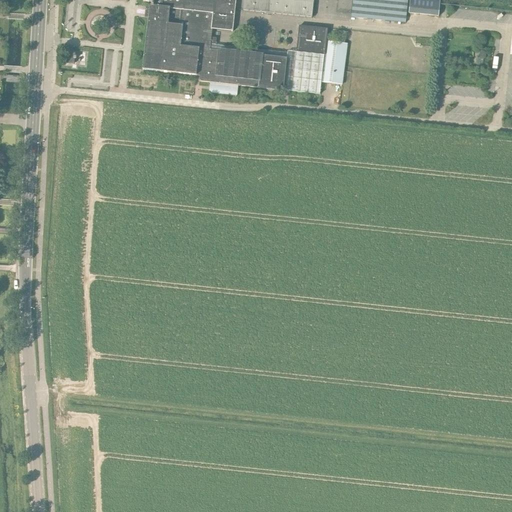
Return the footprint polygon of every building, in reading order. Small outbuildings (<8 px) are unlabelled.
[(199,82),(209,83),(237,86),(249,87),(258,88),(310,94),(319,95),(323,55),(324,56),(327,29),(318,28),(298,26),(296,52),(287,51),(278,50),(278,52),(216,45),(216,38),(210,38),(211,30),(232,32),(235,0),(142,0),(143,2),(151,3),(151,6),(149,6),(142,70),(199,77),(199,82)] [(243,0),(242,10),(307,17),(308,0),(243,0)] [(352,0),(351,15),(351,18),(405,23),(407,0),(352,0)] [(438,0),(410,0),(409,13),(438,16),(440,0),(438,0)] [(327,42),(322,82),(341,85),(343,72),(344,67),(347,45),(327,42)] [(73,65),(73,64),(74,60),(75,60),(75,57),(75,54),(74,54),(74,53),(67,52),(66,64),(73,65)]
